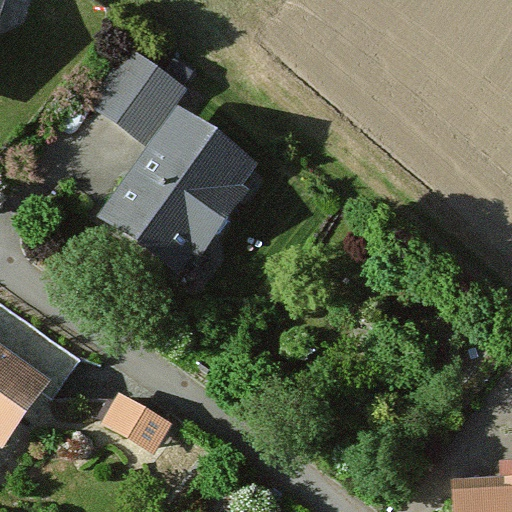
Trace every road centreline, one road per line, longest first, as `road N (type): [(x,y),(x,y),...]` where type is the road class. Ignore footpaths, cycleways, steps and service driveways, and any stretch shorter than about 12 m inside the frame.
road 1 (residential): [(328,511),(0,278)]
road 2 (unknown): [(400,511),(503,394)]
